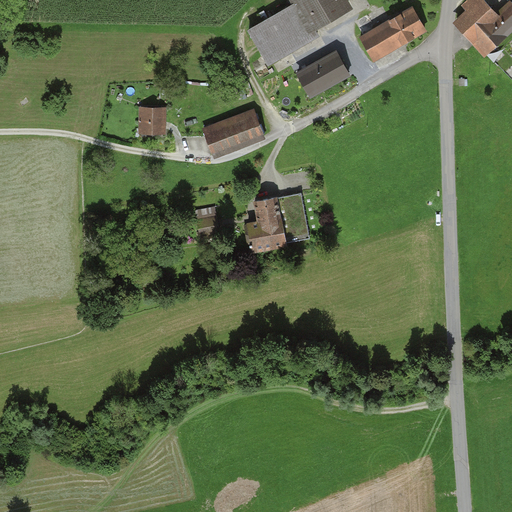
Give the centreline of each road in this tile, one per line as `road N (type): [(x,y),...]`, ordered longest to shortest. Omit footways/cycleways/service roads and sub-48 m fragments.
road 1 (unclassified): [(444,49),(466,511)]
road 2 (track): [(457,391),(402,409),(342,404),(291,384),(222,395),(162,428),(115,499),(59,511)]
road 3 (unclassified): [(178,157),(228,157),(444,49)]
road 4 (track): [(0,132),(54,132),(178,157)]
